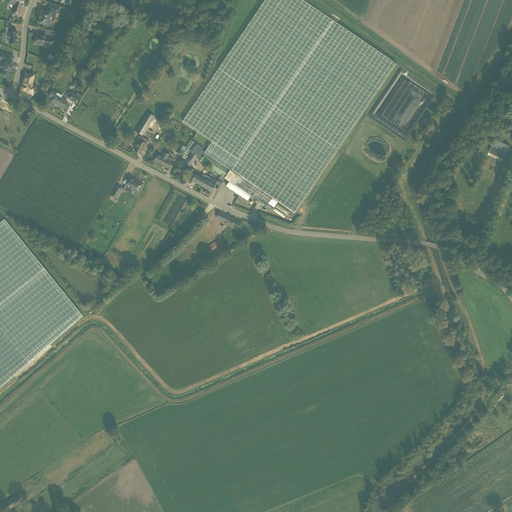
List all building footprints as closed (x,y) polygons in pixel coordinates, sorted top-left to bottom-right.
[(19,13),(20,7),(21,7),(21,5),(22,5),(23,0),(9,0),(9,1),(15,3),(12,13),(18,15),(19,13)] [(200,161),(221,175),(225,178),(229,181),(226,186),(247,201),(251,195),(262,203),(272,210),(278,202),(294,213),(357,121),(396,63),(303,0),(264,0),(218,68),(182,122),(212,142),(200,161)] [(49,11),(48,12),(40,10),(38,18),(37,17),(36,21),(37,22),(47,24),(49,15),(54,17),(55,13),(56,13),(58,8),(49,5),(47,10),(49,11)] [(7,42),(15,42),(15,31),(12,31),(12,30),(9,30),(9,26),(4,26),(4,33),(6,33),(6,38),(7,38),(7,42)] [(34,43),(45,46),(51,47),(53,38),(54,32),(51,32),(49,37),(36,34),(34,43)] [(13,56),(0,52),(0,59),(4,60),(4,62),(3,61),(1,67),(4,68),(2,76),(7,77),(10,69),(11,70),(13,64),(11,64),(13,56)] [(32,83),(32,81),(34,75),(25,73),(23,83),(23,85),(22,86),(22,87),(22,88),(22,89),(23,90),(24,90),(25,90),(26,90),(26,92),(32,95),(33,93),(34,93),(35,93),(36,92),(36,91),(36,90),(36,89),(35,88),(36,87),(33,85),(32,83)] [(52,90),(49,96),(53,99),(51,102),(63,108),(67,102),(55,95),(56,92),(52,90)] [(76,104),(80,97),(79,97),(75,94),(72,93),(69,99),(76,104)] [(6,103),(2,101),(0,105),(4,107),(9,109),(13,111),(15,107),(11,105),(6,102),(6,103)] [(143,135),(152,120),(146,116),(136,132),(143,135)] [(494,139),(490,147),(505,154),(509,146),(494,139)] [(136,143),(134,147),(136,148),(135,150),(141,153),(142,150),(144,151),(147,144),(140,140),(138,140),(136,143)] [(197,147),(186,161),(191,165),(198,157),(199,158),(204,152),(197,147)] [(165,152),(162,156),(158,154),(154,161),(158,163),(168,168),(171,162),(173,158),(168,156),(169,155),(165,152)] [(192,180),(203,186),(208,176),(203,174),(201,176),(195,173),(192,180)] [(217,181),(208,176),(203,186),(212,191),(217,181)] [(126,185),(138,192),(143,184),(138,181),(137,182),(130,178),(126,185)] [(114,189),(111,196),(116,199),(120,192),(114,189)] [(219,212),(216,218),(226,222),(225,224),(237,230),(241,223),(219,212)] [(0,386),(28,363),(82,315),(4,219),(0,222),(0,386)] [(218,239),(206,247),(210,252),(222,245),(218,239)] [(7,504),(10,509),(21,501),(17,495),(2,505),(4,507),(7,504)]
